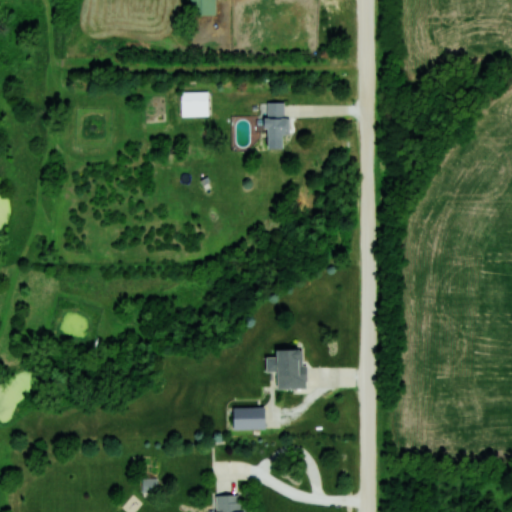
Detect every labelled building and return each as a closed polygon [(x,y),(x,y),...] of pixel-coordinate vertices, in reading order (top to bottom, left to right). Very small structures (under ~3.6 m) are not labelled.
[(214,0),(189,0),(189,13),(214,13),(214,0)] [(180,91),(180,116),(207,116),(207,91),(180,91)] [(267,139),(285,139),(285,101),(266,101),(267,139)] [(275,349),(275,388),(304,388),(304,349),(275,349)] [(232,407),(232,429),(263,429),(263,407),(232,407)] [(142,490),(155,490),(155,478),(142,478),(142,490)] [(244,511),(245,495),(214,494),(213,511),(244,511)]
